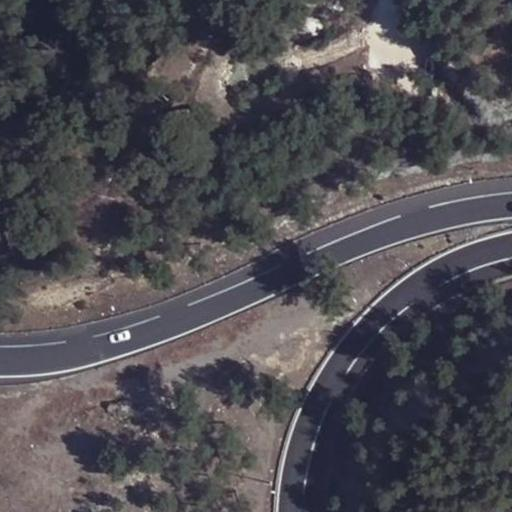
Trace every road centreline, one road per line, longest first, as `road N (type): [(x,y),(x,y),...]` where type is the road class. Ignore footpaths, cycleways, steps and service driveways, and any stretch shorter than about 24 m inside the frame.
road 1 (motorway): [(511,203),(449,210),(375,233),(219,302),(81,350),(0,360)]
road 2 (motorway): [(289,511),(306,429),(342,354),(384,303),(435,265),(511,238)]
